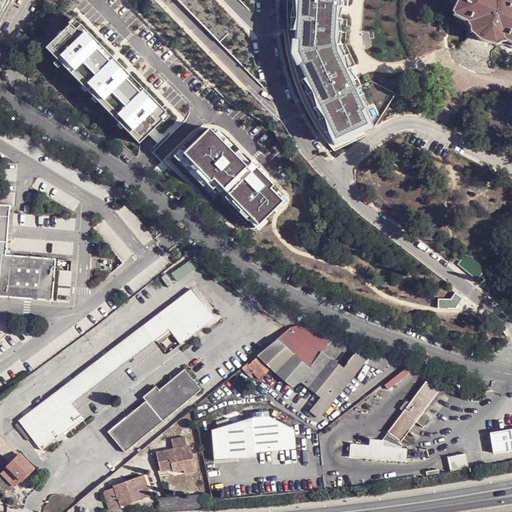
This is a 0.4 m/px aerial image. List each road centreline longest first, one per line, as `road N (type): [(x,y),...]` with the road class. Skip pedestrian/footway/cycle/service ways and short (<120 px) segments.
road 1 (residential): [(511,374),(378,334),(254,274),(134,175),(0,93)]
road 2 (unknown): [(59,474),(270,282)]
road 3 (residential): [(74,511),(181,424)]
